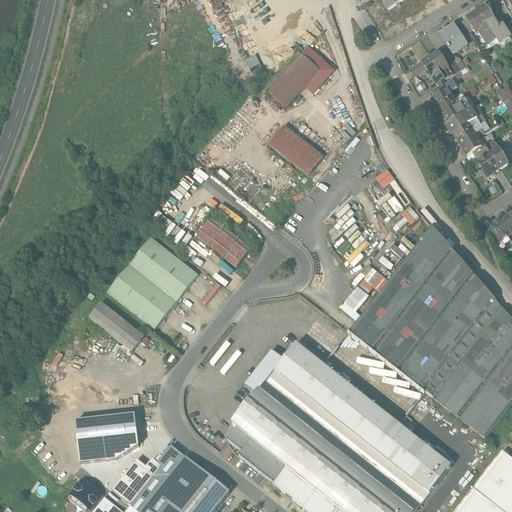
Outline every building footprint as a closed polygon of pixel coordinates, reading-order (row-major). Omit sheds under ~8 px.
[(382,0),(389,11),(405,1),(404,0),(382,0)] [(511,0),(502,0),(505,4),(504,5),(511,17),(511,0)] [(494,12),(489,4),(478,11),(497,41),(499,45),(510,37),(503,26),(500,28),(490,15),(494,12)] [(497,41),(478,11),(466,18),(473,29),(474,31),(478,29),(490,46),(497,41)] [(473,29),(466,19),(461,22),(468,32),(473,29)] [(468,32),(461,22),(456,25),(462,36),(468,32)] [(511,35),(511,27),(509,23),(503,26),(510,37),(511,35)] [(456,25),(455,25),(441,34),(453,53),(459,49),(458,47),(466,42),(462,36),(456,25)] [(296,51),(263,89),(288,110),(305,90),(314,97),(335,73),(309,50),(302,57),(296,51)] [(446,59),(441,50),(431,57),(446,80),(454,75),(444,60),(446,59)] [(446,80),(431,57),(423,62),(438,85),(443,82),(446,80)] [(466,68),(459,57),(454,61),(461,71),(466,68)] [(461,71),(454,61),(449,64),(456,74),(461,71)] [(420,64),(411,70),(415,76),(424,70),(420,64)] [(461,71),(456,74),(458,78),(468,72),(466,68),(461,71)] [(447,89),(443,82),(438,85),(442,90),(443,92),(447,89)] [(438,85),(427,92),(431,98),(435,95),(442,90),(438,85)] [(447,89),(443,92),(442,90),(435,95),(436,97),(433,99),(438,107),(453,97),(448,89),(447,89)] [(453,97),(438,107),(448,124),(471,109),(464,97),(456,102),(453,97)] [(471,109),(477,119),(470,124),(474,130),(485,123),(475,107),(471,109)] [(448,124),(458,140),(474,130),(470,124),(477,119),(471,109),(448,124)] [(474,130),(458,140),(468,156),(478,150),(483,146),(484,146),(480,140),(476,134),(483,130),(485,133),(498,125),(494,117),(485,123),(474,130)] [(324,158),(284,128),(269,148),(309,177),(324,158)] [(491,133),(480,140),(484,146),(495,139),(491,133)] [(494,141),(489,144),(493,151),(498,147),(494,141)] [(82,146),(77,148),(81,155),(85,153),(82,146)] [(488,154),(483,146),(478,150),(482,155),(483,157),(488,154)] [(509,163),(499,147),(498,147),(493,151),(491,152),(500,168),(509,163)] [(478,150),(468,156),(471,161),(482,155),(478,150)] [(483,157),(483,158),(486,163),(481,166),(488,177),(493,174),(493,173),(500,168),(491,152),(488,154),(483,157)] [(256,244),(216,212),(196,238),(235,269),(256,244)] [(511,213),(506,217),(492,226),(494,230),(502,242),(511,235),(511,213)] [(496,302),(432,228),(431,229),(349,335),(424,394),(425,393),(485,440),(511,405),(511,321),(496,302)] [(502,242),(494,230),(490,233),(497,245),(502,242)] [(198,277),(151,240),(129,267),(176,304),(198,277)] [(176,304),(129,267),(107,295),(155,332),(176,304)] [(144,339),(101,305),(90,320),(133,354),(144,339)] [(373,406),(365,400),(366,399),(365,398),(364,399),(359,395),(359,394),(358,393),(358,394),(350,388),(351,387),(349,385),(348,386),(340,380),(341,379),(340,379),(339,379),(325,368),(326,367),(324,366),(323,367),(296,346),(284,362),(273,353),(246,387),(257,396),(232,427),(237,431),(228,443),(242,454),(239,458),(303,508),(303,509),(306,511),(415,511),(451,468),(406,433),(399,427),(400,426),(398,424),(398,425),(390,420),(391,418),(390,418),(389,418),(384,414),(385,413),(383,412),(382,413),(375,407),(376,407),(373,405),(373,406)] [(135,417),(76,424),(81,467),(117,463),(139,449),(135,417)] [(171,449),(158,466),(162,469),(131,508),(130,508),(127,511),(144,511),(185,460),(171,449)] [(511,511),(511,461),(502,453),(472,491),(499,511),(511,511)] [(185,460),(144,511),(215,511),(230,494),(186,460),(185,460)] [(137,462),(112,494),(130,508),(131,508),(162,469),(158,466),(153,462),(146,470),(137,462)] [(90,511),(102,498),(82,483),(71,497),(90,511)] [(499,511),(472,491),(456,511),(499,511)] [(119,511),(105,501),(96,511),(119,511)]
